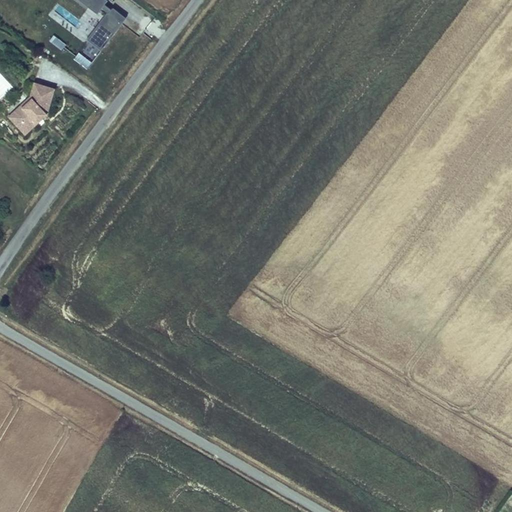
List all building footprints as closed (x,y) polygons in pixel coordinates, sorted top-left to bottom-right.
[(87,39),(102,50),(127,17),(107,2),(108,0),(78,0),(103,18),(87,39)] [(63,50),(67,43),(53,34),(49,41),(63,50)] [(80,51),(74,57),(87,68),(93,62),(80,51)] [(42,120),(47,115),(55,90),(35,84),(31,97),(34,101),(18,117),(22,121),(17,126),(26,135),(38,124),(36,122),(41,118),(42,120)] [(18,117),(34,101),(31,97),(9,118),(17,126),(22,121),(18,117)]
